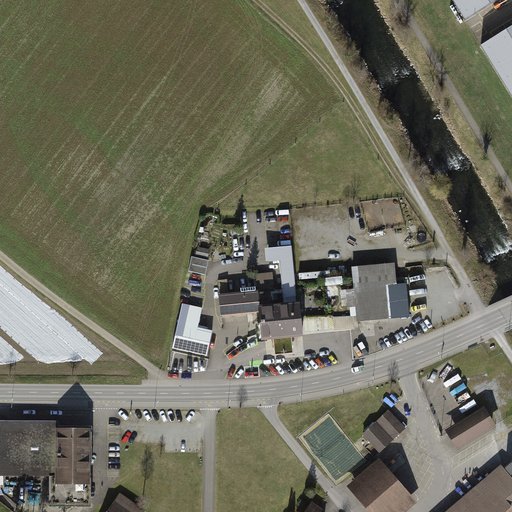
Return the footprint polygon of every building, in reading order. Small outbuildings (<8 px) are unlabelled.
[(452,0),(468,25),(507,0),(452,0)] [(511,95),(511,31),(483,49),(511,95)] [(201,258),(211,257),(210,249),(200,250),(201,258)] [(190,273),(207,278),(211,263),(194,258),(190,273)] [(393,265),(350,268),(352,291),(344,292),(346,312),(354,311),(354,323),(413,319),(411,285),(395,286),(393,265)] [(239,292),(219,293),(221,319),(259,317),(260,337),(273,336),(274,353),(292,352),(291,335),(301,335),(298,298),(272,300),(271,294),(275,294),(274,275),(256,276),(256,286),(238,287),(239,292)] [(205,309),(182,303),(171,350),(209,358),(216,328),(201,325),(205,309)] [(485,405),(446,429),(459,449),(498,425),(494,420),(485,405)] [(406,429),(389,410),(363,434),(380,453),(406,429)] [(58,419),(0,419),(0,471),(52,471),(53,505),(92,504),(92,426),(58,426),(58,419)] [(380,457),(347,484),(369,511),(406,511),(418,502),(380,457)] [(511,511),(511,476),(502,464),(445,511),(511,511)] [(145,511),(120,494),(107,511),(145,511)] [(313,500),(303,511),(321,511),(324,509),(313,500)]
